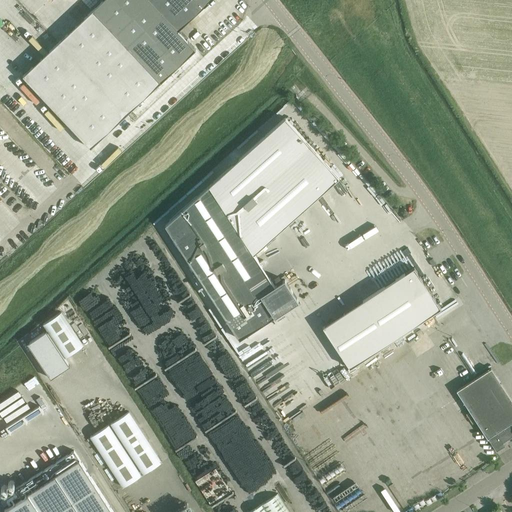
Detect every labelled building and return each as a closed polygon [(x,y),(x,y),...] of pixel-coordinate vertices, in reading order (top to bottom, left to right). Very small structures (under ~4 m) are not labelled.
[(84,18),(23,75),(91,148),(152,90),(161,82),(196,49),(178,30),(204,6),(210,0),(103,0),(93,10),(84,18)] [(81,0),(78,3),(87,14),(97,5),(92,0),(81,0)] [(190,60),(170,78),(177,87),(198,68),(190,60)] [(209,185),(165,225),(239,339),(298,300),(285,279),(275,286),(254,254),(340,176),(289,119),(286,116),(209,185)] [(414,266),(364,300),(390,341),(441,307),(414,266)] [(47,330),(65,358),(83,346),(61,312),(43,324),(47,330)] [(47,330),(27,343),(51,378),(70,365),(65,358),(47,330)] [(461,345),(475,365),(480,361),(476,355),(486,348),(476,334),(461,345)] [(277,344),(266,350),(271,361),(282,355),(277,344)] [(258,347),(246,354),(249,359),(261,353),(258,347)] [(511,400),(491,368),(457,390),(487,438),(497,451),(505,446),(503,442),(511,436),(511,400)] [(143,474),(161,462),(129,411),(110,423),(143,474)] [(122,487),(141,475),(109,424),(90,436),(122,487)] [(113,511),(74,450),(0,497),(0,499),(8,511),(113,511)] [(417,478),(410,482),(425,507),(433,503),(417,478)] [(289,511),(278,493),(248,511),(289,511)] [(381,511),(390,511),(409,504),(404,493),(378,504),(381,511)]
